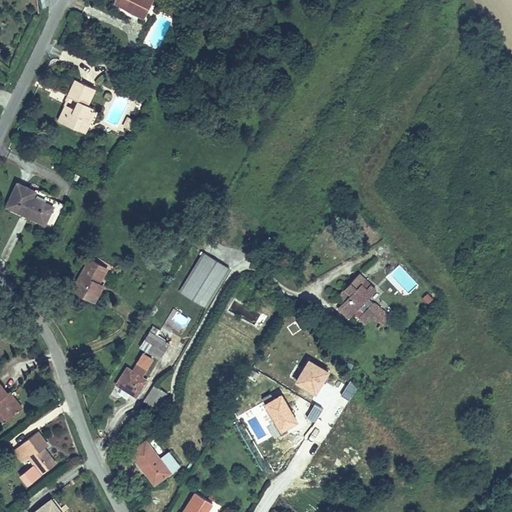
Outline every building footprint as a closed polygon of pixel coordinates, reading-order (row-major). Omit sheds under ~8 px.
[(138,13),(141,7),(128,2),(126,5),(125,9),(138,13)] [(134,71),(144,80),(153,71),(142,62),(134,71)] [(63,105),(56,122),(70,128),(77,116),(80,118),(86,107),(88,104),(83,102),(91,86),(71,76),(63,93),(74,99),(70,108),(63,105)] [(51,119),(56,122),(63,105),(59,103),(51,119)] [(77,116),(70,128),(78,132),(90,109),(86,107),(80,118),(77,116)] [(122,126),(128,116),(125,114),(119,124),(122,126)] [(122,126),(128,129),(134,119),(128,116),(122,126)] [(27,214),(46,223),(55,202),(36,193),(38,189),(19,180),(8,205),(22,213),(25,205),(30,207),(27,214)] [(177,286),(203,302),(226,266),(200,249),(177,286)] [(68,286),(90,300),(96,290),(90,285),(103,265),(87,256),(68,286)] [(346,311),(352,306),(357,301),(375,316),(378,313),(382,316),(395,302),(376,286),(372,289),(367,284),(377,274),(372,270),(369,274),(361,269),(365,264),(360,259),(339,284),(348,291),(337,303),(346,311)] [(372,270),(365,264),(361,269),(369,274),(372,270)] [(357,301),(352,306),(371,321),(375,316),(357,301)] [(152,323),(171,334),(175,327),(157,314),(152,323)] [(137,346),(154,358),(165,342),(155,335),(158,329),(151,325),(137,346)] [(331,368),(308,355),(294,379),(317,392),(331,368)] [(113,384),(131,396),(143,379),(139,375),(140,371),(132,367),(130,370),(125,367),(113,384)] [(351,398),(357,383),(349,380),(342,395),(351,398)] [(0,409),(2,412),(19,399),(7,382),(2,384),(0,381),(0,409)] [(153,383),(142,399),(155,408),(166,392),(153,383)] [(282,389),(264,399),(280,429),(298,419),(282,389)] [(316,420),(323,406),(314,402),(307,416),(316,420)] [(18,438),(28,452),(38,467),(53,454),(47,445),(44,447),(40,441),(45,438),(37,426),(18,438)] [(20,457),(28,452),(18,438),(11,443),(20,457)] [(146,439),(126,453),(149,484),(177,464),(167,449),(158,456),(146,439)] [(184,511),(206,511),(213,502),(198,492),(184,511)] [(32,511),(62,511),(49,495),(30,508),(32,511)]
